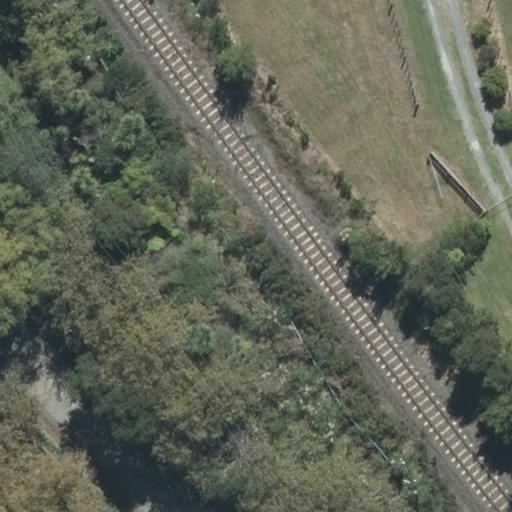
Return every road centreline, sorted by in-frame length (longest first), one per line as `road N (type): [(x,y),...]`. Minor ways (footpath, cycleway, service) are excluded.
road 1 (unclassified): [(0,353),(145,511)]
road 2 (unknown): [(453,0),(511,192)]
